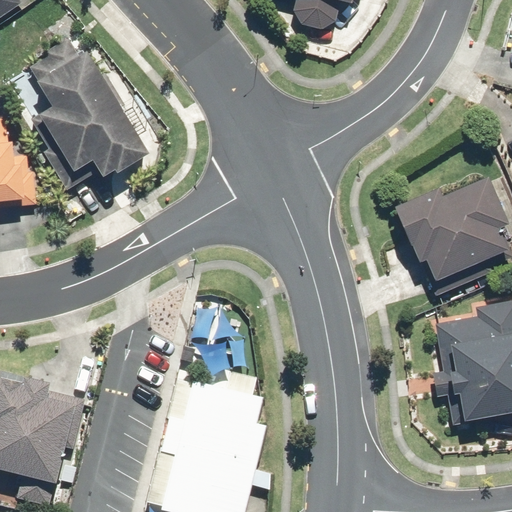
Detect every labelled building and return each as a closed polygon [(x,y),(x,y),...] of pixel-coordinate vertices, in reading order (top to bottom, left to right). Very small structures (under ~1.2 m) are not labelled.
[(0,0),(0,17),(25,0),(0,0)] [(293,0),(289,18),(346,32),(353,0),(293,0)] [(120,166),(153,147),(91,44),(80,50),(71,34),(46,49),(49,54),(32,64),(42,81),(43,80),(56,101),(43,109),(32,116),(50,146),(46,148),(69,187),(83,179),(103,167),(106,171),(118,164),(120,166)] [(9,109),(0,109),(0,197),(22,195),(23,205),(40,203),(36,169),(32,169),(30,152),(18,153),(16,135),(12,136),(9,109)] [(511,217),(511,215),(493,169),(446,189),(443,181),(395,200),(420,258),(428,255),(441,286),(511,256),(511,244),(502,222),(511,217)] [(511,297),(476,304),(478,313),(435,321),(444,367),(434,369),(439,396),(448,395),(453,422),(511,410),(511,297)] [(259,420),(266,394),(256,391),(260,375),(231,369),(228,384),(196,376),(202,353),(197,352),(198,347),(186,344),(183,357),(192,359),(191,363),(194,364),(191,376),(180,374),(150,500),(164,504),(163,506),(188,511),(247,511),(254,483),(271,487),(275,471),(258,467),(269,422),(259,420)] [(25,374),(0,367),(0,463),(24,470),(17,497),(54,506),(61,478),(69,445),(76,446),(88,395),(53,386),(56,375),(26,368),(25,374)]
